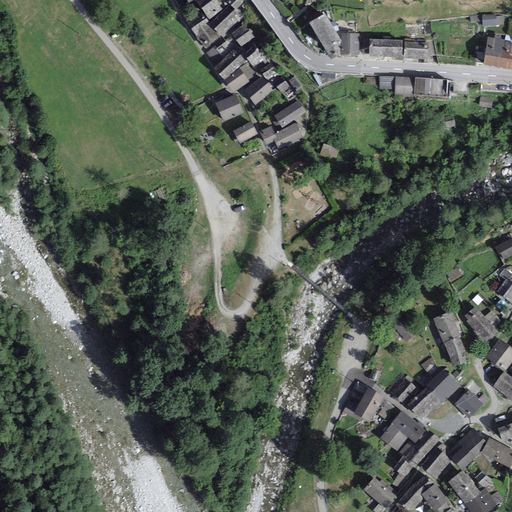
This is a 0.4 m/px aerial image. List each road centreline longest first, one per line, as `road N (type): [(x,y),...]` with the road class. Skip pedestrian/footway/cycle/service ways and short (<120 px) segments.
road 1 (tertiary): [(511,77),(315,62),(261,0)]
road 2 (residential): [(74,0),(165,117),(213,213)]
road 3 (track): [(274,247),(297,249),(461,126)]
road 4 (track): [(213,213),(219,300),(228,314),(247,307),(274,247)]
road 5 (residential): [(352,370),(428,428),(511,415)]
road 6 (track): [(231,95),(241,92),(271,166),(274,247)]
road 7 (residential): [(352,370),(318,467),(322,511)]
